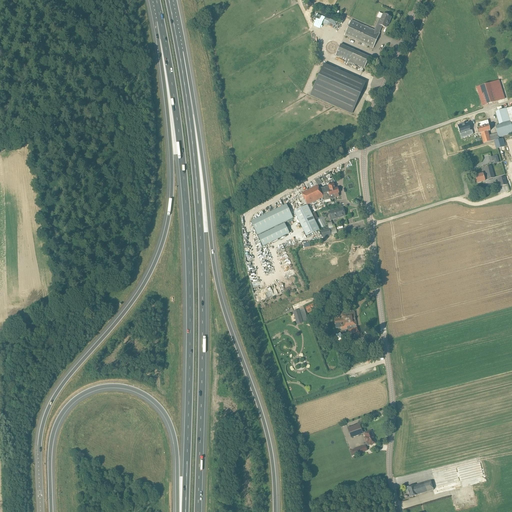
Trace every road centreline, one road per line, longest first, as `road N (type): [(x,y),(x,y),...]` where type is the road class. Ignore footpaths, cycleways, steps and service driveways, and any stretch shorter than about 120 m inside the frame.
road 1 (motorway): [(160,20),(171,165),(164,237),(143,286),(47,410),(40,511)]
road 2 (residential): [(397,511),(363,151),(420,0)]
road 3 (motorway): [(160,20),(188,267),(185,511)]
road 4 (motorway): [(275,511),(269,440),(219,293),(179,52)]
road 5 (motorway): [(197,511),(201,266),(179,52)]
road 6 (motorway): [(51,511),(58,420),(87,392),(119,386),(149,398),(167,420),(179,511)]
road 7 (unknown): [(511,191),(370,223),(347,221)]
road 8 (unknown): [(491,118),(478,109),(343,159)]
road 9 (unknown): [(343,159),(249,212),(254,255)]
road 10 (unknown): [(365,49),(328,33),(321,51),(366,75),(364,97),(376,102)]
